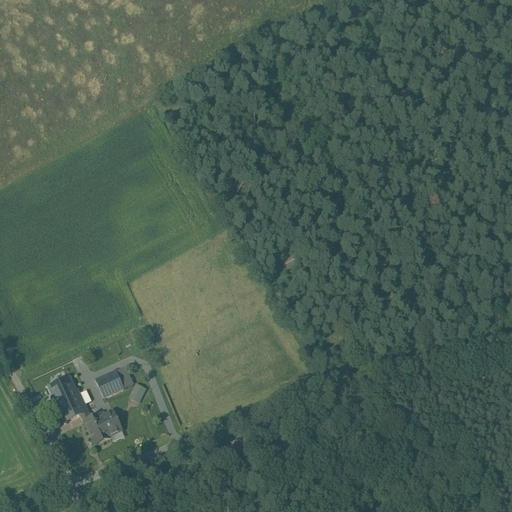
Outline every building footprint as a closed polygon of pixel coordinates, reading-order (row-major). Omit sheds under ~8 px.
[(294,256),(283,262),(288,270),(299,264),(294,256)] [(115,373),(96,382),(104,400),(111,396),(123,391),(115,373)] [(92,411),(76,376),(69,379),(77,396),(78,395),(87,413),(92,411)] [(77,396),(69,379),(49,388),(65,423),(81,415),(84,423),(90,420),(87,413),(78,395),(77,396)] [(146,391),(136,386),(131,396),(142,401),(146,391)] [(142,401),(131,396),(129,401),(139,406),(142,401)] [(114,412),(110,414),(118,430),(109,434),(111,439),(122,434),(124,433),(114,412)] [(90,420),(84,423),(89,433),(95,447),(111,439),(109,434),(118,430),(110,414),(103,417),(102,415),(90,420)] [(122,434),(111,439),(113,444),(124,439),(122,434)]
